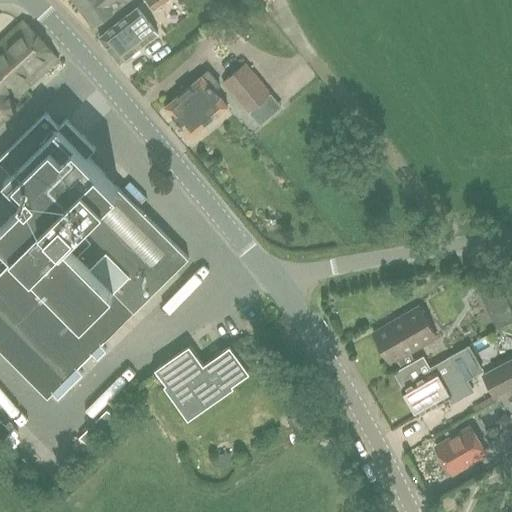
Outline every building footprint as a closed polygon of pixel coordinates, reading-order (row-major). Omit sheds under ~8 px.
[(127,0),(76,0),(95,24),(127,0)] [(168,0),(146,0),(153,10),(162,4),(168,0)] [(118,64),(157,34),(136,7),(97,37),(118,64)] [(21,21),(0,40),(0,120),(17,105),(12,100),(56,59),(21,21)] [(219,60),(223,45),(212,41),(207,56),(219,60)] [(221,82),(247,113),(252,110),(262,121),(281,105),(245,62),(221,82)] [(228,109),(213,91),(221,84),(208,70),(201,76),(203,77),(165,108),(190,139),(228,109)] [(185,258),(85,156),(93,147),(65,118),(57,125),(44,111),(0,154),(0,162),(10,172),(1,181),(22,201),(0,223),(0,239),(15,255),(0,269),(0,349),(46,396),(185,258)] [(176,223),(169,228),(180,244),(187,239),(176,223)] [(187,249),(201,259),(207,251),(193,241),(187,249)] [(511,310),(496,279),(481,287),(495,315),(490,317),(496,329),(511,320),(511,310)] [(417,306),(375,331),(392,361),(434,337),(417,306)] [(188,346),(169,360),(154,371),(171,395),(186,384),(202,408),(248,375),(228,347),(202,366),(188,346)] [(470,379),(456,375),(446,357),(428,367),(422,356),(392,373),(393,374),(397,372),(405,386),(401,389),(416,416),(449,397),(457,399),(458,392),(466,394),(470,379)] [(511,357),(481,375),(494,398),(511,388),(511,357)] [(450,473),(485,454),(470,427),(435,447),(450,473)]
